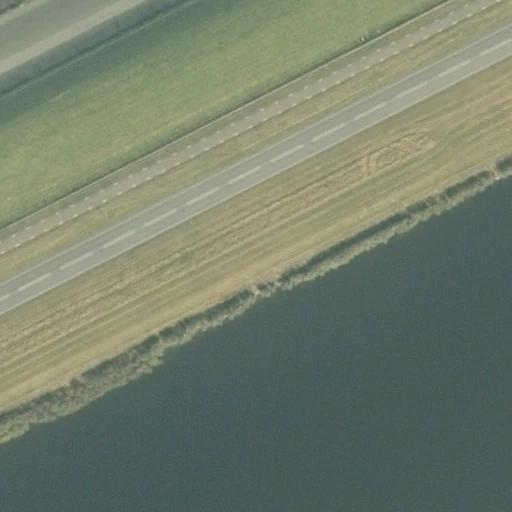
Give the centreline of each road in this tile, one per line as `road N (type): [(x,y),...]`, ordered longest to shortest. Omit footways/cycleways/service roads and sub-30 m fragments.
road 1 (trunk): [(511,38),(0,300)]
road 2 (unclassified): [(0,249),(485,0)]
